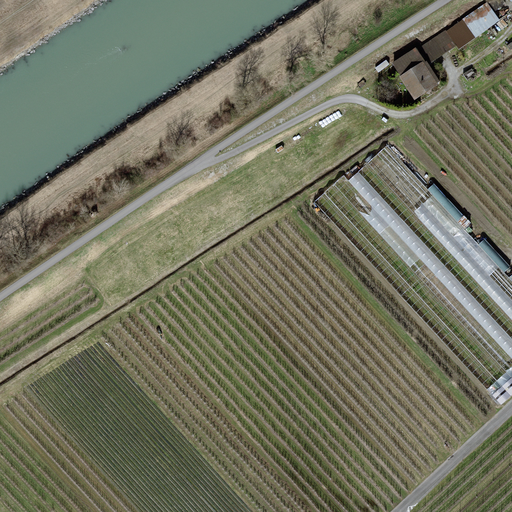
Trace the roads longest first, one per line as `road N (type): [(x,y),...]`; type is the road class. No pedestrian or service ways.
road 1 (unclassified): [(445,0),(0,297)]
road 2 (unclassified): [(511,408),(399,511)]
